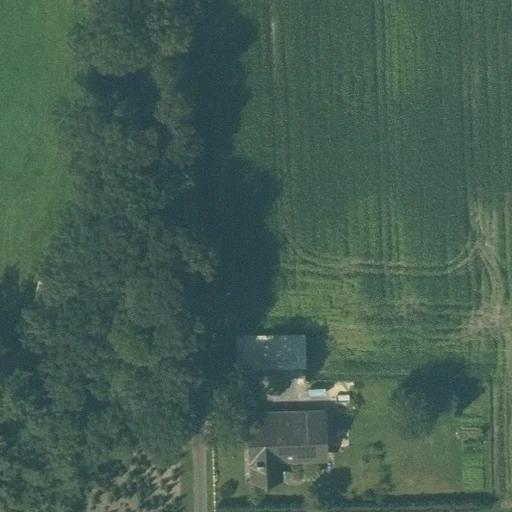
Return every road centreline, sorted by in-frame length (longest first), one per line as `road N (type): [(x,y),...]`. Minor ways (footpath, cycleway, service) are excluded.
road 1 (unclassified): [(175,0),(192,261),(194,511)]
road 2 (track): [(194,446),(81,437),(44,398),(44,367)]
